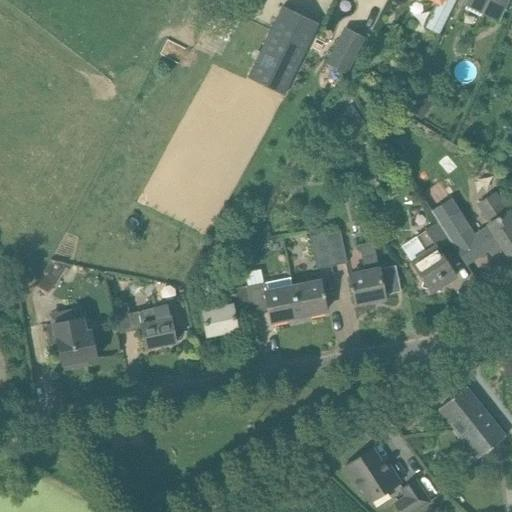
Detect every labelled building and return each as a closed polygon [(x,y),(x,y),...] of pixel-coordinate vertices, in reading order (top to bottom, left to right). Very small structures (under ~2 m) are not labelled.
[(468,0),(467,4),(459,21),(475,30),(483,13),(497,20),(506,0),(468,0)] [(248,78),(286,96),(320,23),(282,6),(248,78)] [(440,36),(450,16),(435,8),(425,28),(440,36)] [(329,62),(347,71),(364,37),(347,28),(329,62)] [(352,105),(339,113),(354,134),(367,126),(352,105)] [(511,216),(509,211),(496,192),(476,204),(489,226),(463,243),(455,248),(466,265),(489,250),(492,255),(503,248),(509,258),(511,255),(511,216)] [(438,222),(439,224),(459,211),(452,199),(431,212),(438,222)] [(452,244),(441,227),(439,224),(438,222),(416,237),(418,239),(402,248),(424,282),(423,288),(428,288),(431,292),(434,290),(442,292),(443,284),(456,276),(440,251),(452,244)] [(326,232),(333,266),(348,262),(341,229),(326,232)] [(319,269),(333,266),(326,232),(311,236),(319,269)] [(385,299),(381,279),(373,241),(360,243),(365,271),(349,274),(352,286),(350,287),(351,291),(353,290),(356,305),(385,299)] [(52,291),(64,264),(51,258),(38,285),(52,291)] [(266,282),(247,286),(253,314),(269,310),(271,322),(299,317),(292,285),(291,277),(266,282)] [(320,280),(292,285),(299,317),(326,311),(323,297),(325,296),(325,292),(323,292),(320,280)] [(217,297),(200,300),(203,316),(207,335),(237,329),(235,317),(253,314),(247,286),(233,289),(237,304),(220,308),(217,297)] [(168,306),(138,311),(146,348),(176,342),(171,319),(170,319),(168,306)] [(72,367),(78,366),(78,362),(97,358),(89,316),(69,320),(70,326),(48,331),(50,344),(58,343),(62,365),(64,364),(67,368),(72,367)] [(466,387),(439,409),(478,458),(505,436),(466,387)] [(385,459),(381,462),(373,448),(344,467),(358,490),(362,488),(371,502),(400,483),(385,459)] [(399,511),(414,511),(430,502),(416,480),(401,489),(406,497),(394,504),(399,511)]
